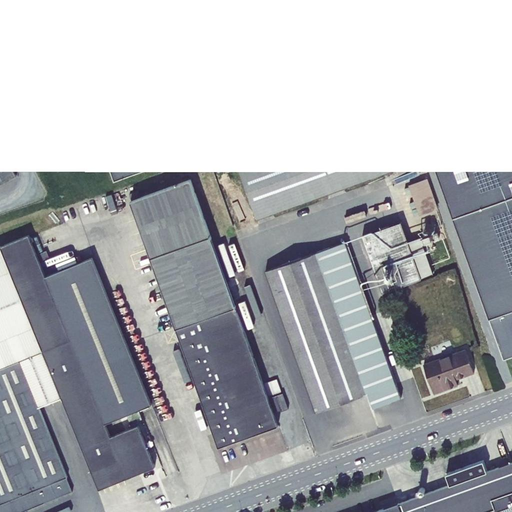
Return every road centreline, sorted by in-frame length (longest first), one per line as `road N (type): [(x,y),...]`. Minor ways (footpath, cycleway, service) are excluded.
road 1 (unclassified): [(511,401),(207,511)]
road 2 (unknown): [(217,508),(115,220)]
